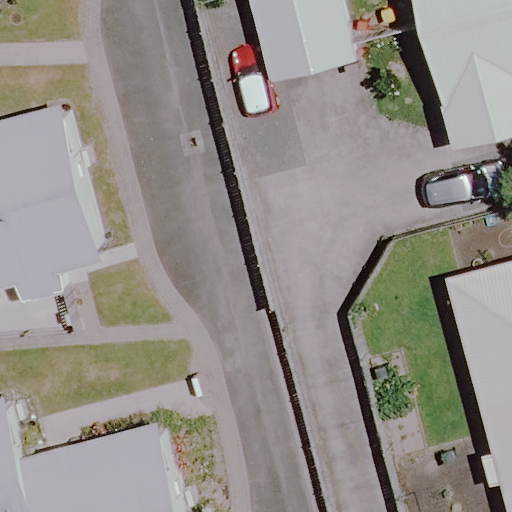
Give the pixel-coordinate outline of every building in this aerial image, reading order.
[(337,0),(249,0),(269,78),(351,58),(337,0)] [(511,0),(413,0),(447,147),(511,131),(511,0)] [(0,289),(100,265),(62,108),(0,122),(0,289)] [(511,511),(511,254),(443,273),(506,511),(511,511)] [(26,511),(192,511),(164,417),(12,462),(26,511)] [(26,511),(12,462),(0,423),(0,511),(26,511)]
